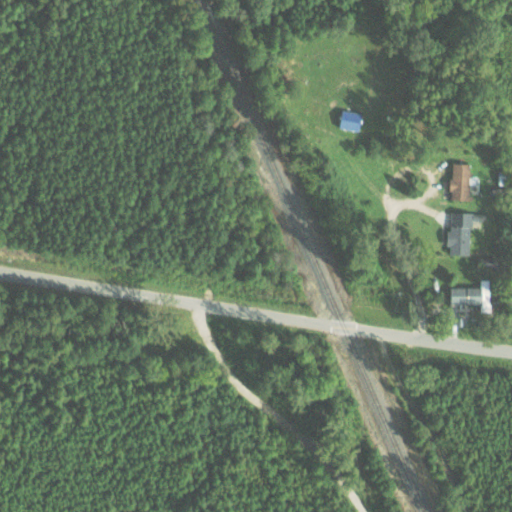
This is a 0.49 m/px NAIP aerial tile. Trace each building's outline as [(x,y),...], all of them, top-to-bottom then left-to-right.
[(339,128),(359,131),(361,113),(341,111),(339,128)] [(450,200),(469,200),(471,164),(452,163),(450,200)] [(471,253),(471,213),(451,212),(451,232),(448,232),(448,253),(471,253)] [(478,266),(498,267),(498,257),(478,256),(478,266)] [(480,286),(450,286),(450,303),(480,303),(481,311),(490,311),(489,278),(480,278),(480,286)]
